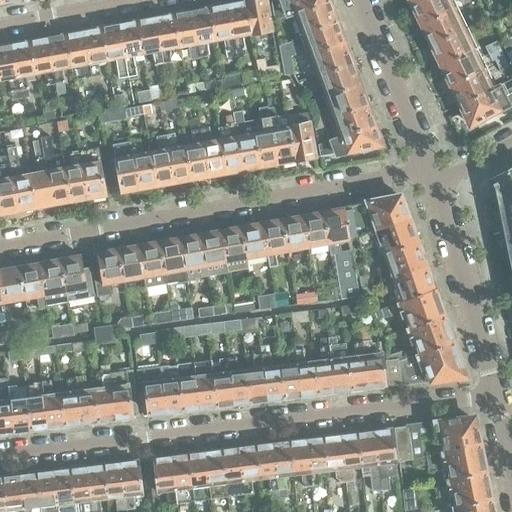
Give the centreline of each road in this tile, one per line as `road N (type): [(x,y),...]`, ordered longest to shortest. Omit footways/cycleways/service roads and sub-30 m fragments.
road 1 (residential): [(0,457),(502,398)]
road 2 (residential): [(0,248),(437,178)]
road 3 (residential): [(502,398),(437,178)]
road 4 (residential): [(437,178),(364,0)]
road 5 (residential): [(0,29),(157,0)]
